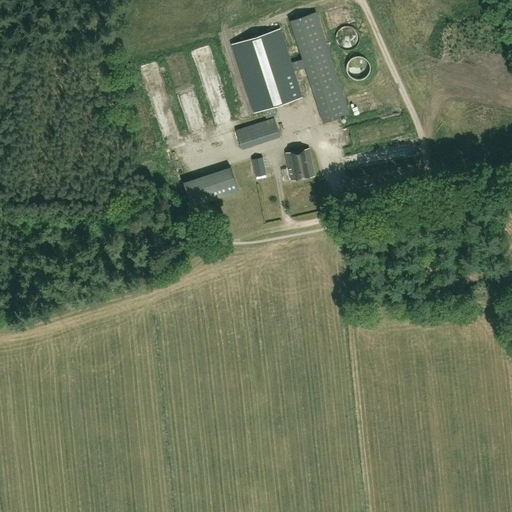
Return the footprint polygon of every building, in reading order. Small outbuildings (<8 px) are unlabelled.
[(305,66),(302,58),(290,61),(280,29),(232,45),(254,113),(259,111),(263,113),(264,118),(274,115),(272,107),(302,97),(293,70),(305,66)] [(351,34),(343,50),(355,55),(363,40),(351,34)] [(201,59),(214,108),(221,106),(218,97),(225,95),(214,55),(201,59)] [(149,75),(167,137),(179,134),(161,71),(149,75)] [(187,105),(184,106),(192,132),(201,129),(193,104),(199,102),(190,72),(178,76),(187,105)] [(364,76),(358,80),(361,86),(368,81),(364,76)] [(366,105),(361,90),(353,92),(357,107),(366,105)] [(243,148),(283,140),(280,126),(260,130),(261,133),(241,137),(243,148)] [(291,181),(314,176),(309,148),(286,153),(291,181)] [(268,176),(265,157),(256,159),(258,177),(268,176)]
